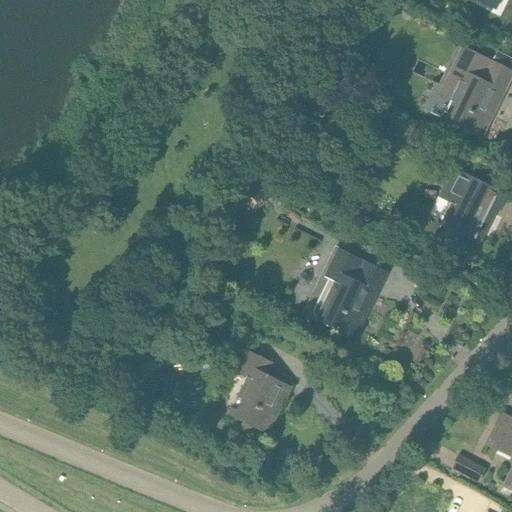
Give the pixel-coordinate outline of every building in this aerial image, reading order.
[(476,0),(478,1),(496,10),(500,0),(476,0)] [(324,68),(333,73),(342,55),(324,46),(314,63),(316,64),(313,70),(321,74),(324,68)] [(444,120),(464,130),(482,139),(511,77),(511,71),(491,62),(464,49),(451,77),(441,98),(452,103),(444,120)] [(300,97),(312,103),(318,91),(306,85),(300,97)] [(424,236),(454,251),(472,260),(484,235),(480,233),(490,213),(497,216),(507,196),(454,170),(440,198),(453,204),(444,223),(434,218),(424,236)] [(255,185),(237,198),(248,212),(265,198),(255,185)] [(317,321),(337,330),(355,339),(388,274),(336,248),(302,315),(317,322),(317,321)] [(248,377),(237,397),(229,415),(268,435),(291,388),(269,377),(275,364),(247,352),(237,372),(248,377)] [(511,418),(501,413),(486,445),(511,457),(511,468),(504,485),(511,489),(511,418)]
